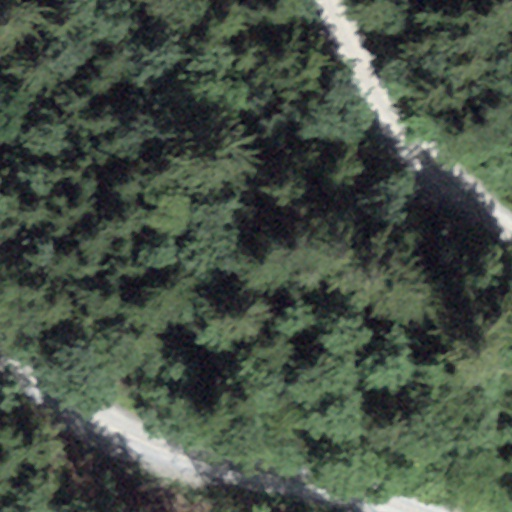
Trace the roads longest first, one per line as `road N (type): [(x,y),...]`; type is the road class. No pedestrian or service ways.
road 1 (track): [(0,353),(103,426),(363,511)]
road 2 (track): [(511,220),(386,107),(320,0)]
